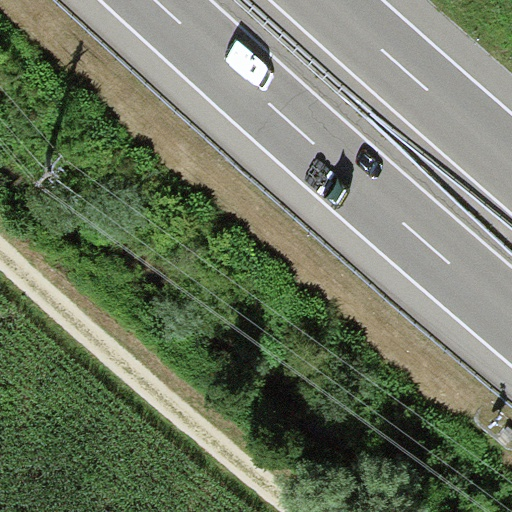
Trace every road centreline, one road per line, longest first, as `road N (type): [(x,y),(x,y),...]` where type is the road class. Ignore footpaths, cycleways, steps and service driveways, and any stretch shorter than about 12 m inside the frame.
road 1 (motorway): [(153,0),(511,317)]
road 2 (track): [(0,257),(289,511)]
road 3 (motorway): [(511,159),(330,0)]
